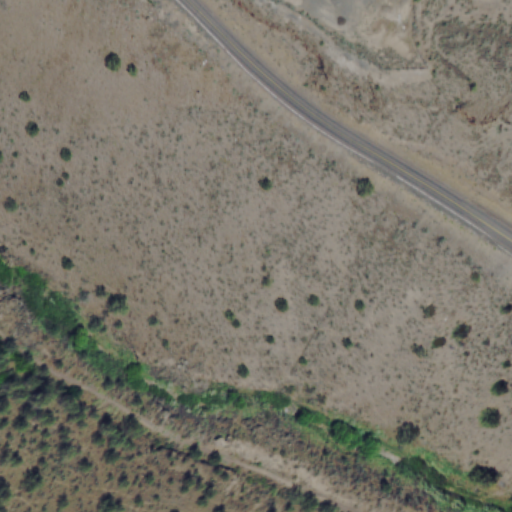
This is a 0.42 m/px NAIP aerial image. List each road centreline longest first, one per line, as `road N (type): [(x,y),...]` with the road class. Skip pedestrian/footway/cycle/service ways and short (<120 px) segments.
road 1 (track): [(364,511),(134,416),(0,333)]
road 2 (tertiary): [(511,238),(274,85),(188,0)]
